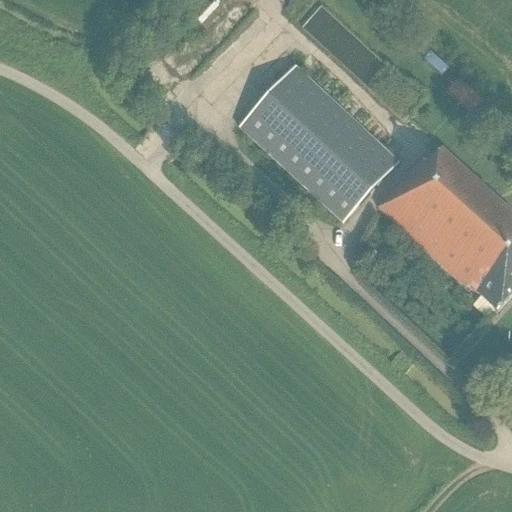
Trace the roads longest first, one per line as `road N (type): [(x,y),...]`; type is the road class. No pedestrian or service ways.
road 1 (unclassified): [(511,458),(465,448),(140,163),(65,107),(0,73)]
road 2 (track): [(511,450),(499,427),(330,263),(312,228),(194,105)]
road 3 (track): [(140,163),(274,19),(272,0)]
